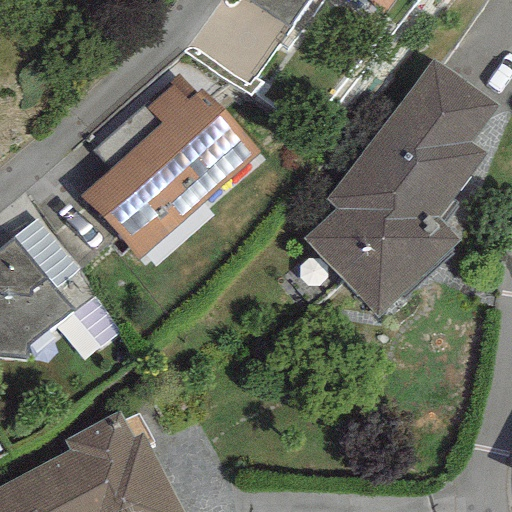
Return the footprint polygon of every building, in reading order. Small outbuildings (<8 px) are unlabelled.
[(352,0),(384,22),(399,0),(352,0)] [(511,135),(511,109),(438,50),(271,258),(404,365),(487,263),(455,236),(507,172),(492,160),(511,135)] [(72,191),(137,267),(262,162),(197,85),(72,191)] [(110,302),(24,202),(0,223),(0,366),(28,372),(110,302)] [(189,511),(136,409),(0,478),(0,511),(189,511)]
